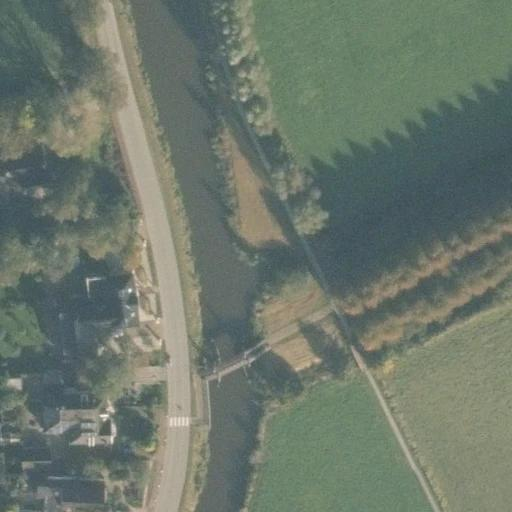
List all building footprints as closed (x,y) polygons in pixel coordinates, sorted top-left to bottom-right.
[(0,140),(0,163),(5,162),(9,177),(28,172),(32,189),(28,190),(28,191),(57,184),(52,164),(48,165),(40,136),(1,145),(0,140)] [(0,257),(0,265),(9,264),(8,256),(0,257)] [(0,266),(0,276),(11,275),(10,265),(0,266)] [(105,269),(105,270),(86,272),(88,290),(55,294),(62,355),(95,351),(92,321),(111,319),(111,320),(137,317),(131,266),(105,269)] [(20,374),(3,374),(3,387),(20,386),(20,374)] [(63,379),(42,380),(42,397),(63,397),(63,407),(89,406),(89,405),(105,405),(105,384),(63,386),(63,379)] [(109,414),(109,411),(106,411),(105,405),(89,405),(89,406),(63,407),(63,397),(42,397),(43,426),(69,425),(69,434),(110,432),(110,428),(113,424),(113,417),(109,414)] [(21,444),(22,466),(50,465),(50,443),(21,444)] [(62,475),(37,473),(36,490),(44,490),(42,511),(40,511),(37,511),(36,511),(59,511),(60,500),(101,503),(102,494),(104,494),(104,485),(102,485),(103,476),(62,474),(62,475)]
